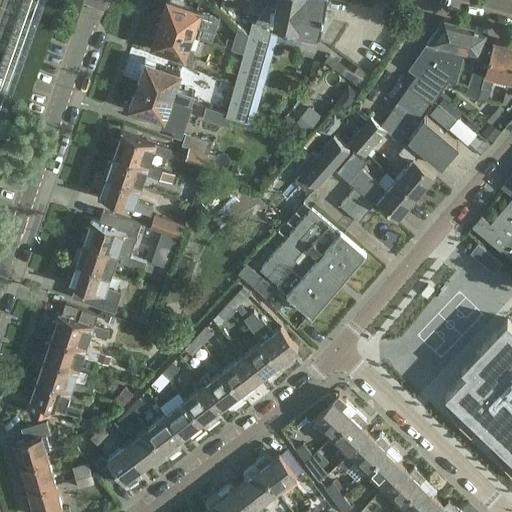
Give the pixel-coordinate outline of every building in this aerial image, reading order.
[(164,0),(157,21),(191,32),(196,34),(199,25),(194,24),(199,10),(180,3),(181,0),(180,0),(164,0)] [(241,50),(225,109),(223,115),(228,116),(243,120),(271,19),(297,25),(295,36),(314,39),(316,29),(318,29),(323,0),(266,0),(255,19),(250,17),(247,29),(241,50)] [(258,12),(261,1),(260,0),(231,0),(241,2),(240,8),(258,12)] [(238,24),(244,28),(250,17),(252,14),(242,8),(233,22),(238,24)] [(432,84),(439,89),(444,77),(457,81),(464,52),(479,55),(486,28),(441,16),(406,66),(414,72),(432,84)] [(187,46),(191,32),(157,21),(156,23),(153,22),(149,33),(153,34),(149,44),(188,57),(191,47),(187,46)] [(238,24),(230,46),(241,50),(247,29),(244,28),(238,24)] [(509,79),(511,66),(511,42),(492,38),(483,74),(472,71),(465,92),(486,98),(492,75),(509,79)] [(190,88),(173,82),(177,70),(145,59),(144,63),(142,62),(138,72),(140,73),(137,80),(187,97),(190,88)] [(414,72),(406,82),(424,95),(432,84),(414,72)] [(190,98),(187,97),(137,80),(134,90),(133,89),(129,99),(131,100),(129,105),(161,116),(159,121),(179,128),(190,98)] [(348,82),(334,101),(344,109),(359,91),(348,82)] [(424,95),(406,82),(378,122),(385,128),(402,142),(422,113),(439,89),(432,84),(424,95)] [(447,127),(456,117),(438,102),(429,111),(447,127)] [(309,103),(292,127),(304,135),(322,113),(309,103)] [(227,122),(228,116),(223,115),(225,109),(206,104),(202,116),(227,122)] [(440,165),(458,144),(422,113),(402,142),(403,143),(415,153),(419,147),(440,165)] [(378,122),(369,115),(347,140),(363,154),(385,128),(378,122)] [(113,151),(146,163),(152,147),(155,148),(156,152),(165,155),(169,146),(121,129),(117,138),(114,137),(111,148),(114,149),(113,151)] [(202,151),(206,139),(185,132),(181,144),(189,146),(202,151)] [(309,193),(328,170),(347,147),(332,134),(293,180),(289,176),(272,196),(292,213),(309,193)] [(414,194),(432,174),(411,157),(415,153),(403,143),(396,151),(407,160),(393,176),(414,194)] [(208,153),(202,151),(189,146),(185,158),(204,164),(208,153)] [(146,163),(113,151),(110,159),(107,158),(103,172),(140,185),(143,176),(145,168),(147,169),(148,174),(157,177),(160,168),(146,163)] [(384,187),(358,166),(347,180),(353,185),(373,201),(376,198),(396,215),(414,194),(393,176),(384,187)] [(149,212),(152,203),(143,200),(136,198),(140,185),(103,172),(99,184),(101,185),(98,194),(149,212)] [(511,175),(503,187),(511,194),(489,221),(480,214),(471,224),(511,259),(511,175)] [(346,194),(365,211),(373,201),(353,185),(346,194)] [(357,220),(365,211),(346,194),(339,204),(357,220)] [(310,309),(335,279),(361,250),(311,207),(260,267),(310,309)] [(83,239),(117,251),(123,234),(134,238),(136,233),(135,233),(139,221),(102,208),(98,219),(90,217),(87,226),(84,225),(81,236),(83,237),(83,239)] [(149,225),(179,235),(184,222),(154,211),(149,225)] [(144,260),(117,251),(83,239),(80,247),(77,246),(73,259),(110,272),(116,254),(119,256),(120,260),(142,267),(144,260)] [(104,288),(110,272),(73,259),(68,272),(71,273),(68,281),(74,283),(70,294),(112,308),(118,290),(110,287),(107,289),(104,288)] [(246,260),(238,270),(254,284),(262,274),(246,260)] [(227,298),(235,305),(248,291),(241,284),(227,298)] [(217,310),(224,316),(235,305),(227,298),(217,310)] [(51,332),(85,345),(91,328),(95,329),(95,332),(105,336),(108,327),(93,322),(97,312),(65,301),(62,311),(58,310),(55,319),(52,318),(49,329),(52,330),(51,332)] [(259,316),(253,309),(243,317),(261,339),(282,367),(294,357),(290,352),(297,347),(280,325),(273,330),(261,315),(259,316)] [(465,369),(444,393),(511,455),(511,323),(505,317),(460,364),(465,369)] [(201,341),(212,329),(205,323),(194,334),(201,341)] [(85,345),(51,332),(48,340),(45,339),(40,352),(78,366),(83,350),(87,351),(88,355),(96,358),(99,350),(85,345)] [(184,345),(191,352),(201,341),(194,334),(184,345)] [(269,377),(281,367),(282,367),(261,339),(242,354),(259,376),(265,371),(269,377)] [(90,394),(93,384),(74,377),(78,366),(40,352),(36,365),(39,366),(36,375),(71,387),(90,394)] [(252,381),(259,376),(242,354),(222,369),(243,396),(256,387),(252,381)] [(168,376),(178,365),(171,358),(161,370),(168,376)] [(243,396),(222,369),(210,377),(206,372),(199,377),(203,383),(220,405),(226,401),(230,406),(243,396)] [(150,381),(157,387),(168,376),(161,370),(150,381)] [(71,387),(36,375),(35,376),(33,375),(29,387),(31,388),(28,397),(29,397),(26,407),(40,412),(44,411),(48,413),(51,405),(78,414),(81,405),(66,400),(71,387)] [(214,410),(220,405),(203,383),(184,398),(205,426),(218,416),(214,410)] [(330,434),(355,409),(337,391),(307,422),(314,429),(320,423),(330,434)] [(134,412),(145,401),(138,394),(127,405),(134,412)] [(192,435),(205,426),(184,398),(165,412),(182,434),(188,430),(192,435)] [(117,416),(124,423),(134,412),(127,405),(117,416)] [(348,451),(368,430),(361,424),(366,419),(355,409),(330,434),(348,451)] [(174,440),(182,434),(165,412),(146,427),(167,455),(179,446),(174,440)] [(20,465),(47,458),(44,447),(48,446),(44,432),(48,431),(45,418),(20,425),(23,437),(13,440),(20,465)] [(95,441),(106,430),(99,424),(88,435),(95,441)] [(154,465),(167,455),(146,427),(126,442),(143,464),(149,459),(154,465)] [(368,430),(348,451),(338,461),(345,468),(355,458),(365,468),(390,443),(378,431),(373,436),(368,430)] [(126,485),(141,474),(137,469),(143,464),(126,442),(107,457),(109,459),(100,466),(111,481),(120,474),(122,477),(120,479),(126,485)] [(303,459),(311,454),(302,442),(294,448),(303,459)] [(382,485),(402,464),(396,458),(401,453),(390,443),(365,468),(382,485)] [(254,461),(276,490),(295,475),(277,452),(271,457),(266,452),(254,461)] [(311,454),(303,459),(313,471),(320,466),(311,454)] [(27,490),(54,482),(47,458),(20,465),(27,490)] [(73,466),(76,476),(91,472),(88,461),(73,466)] [(257,504),(276,490),(254,461),(241,471),(246,476),(239,481),(257,504)] [(399,501),(424,476),(413,465),(408,470),(402,464),(382,485),(399,501)] [(79,487),(94,483),(91,472),(76,476),(79,487)] [(410,511),(422,511),(437,498),(430,492),(435,487),(424,476),(399,501),(410,511)] [(232,511),(246,511),(257,504),(239,481),(232,487),(228,482),(216,490),(232,511)] [(332,481),(324,487),(333,499),(341,493),(332,481)] [(54,482),(27,490),(33,511),(69,511),(68,504),(61,506),(54,482)] [(202,511),(232,511),(216,490),(203,501),(207,506),(201,510),(202,511)] [(343,511),(350,505),(341,493),(333,499),(343,511)] [(456,511),(459,510),(447,499),(442,503),(437,498),(422,511),(456,511)]
